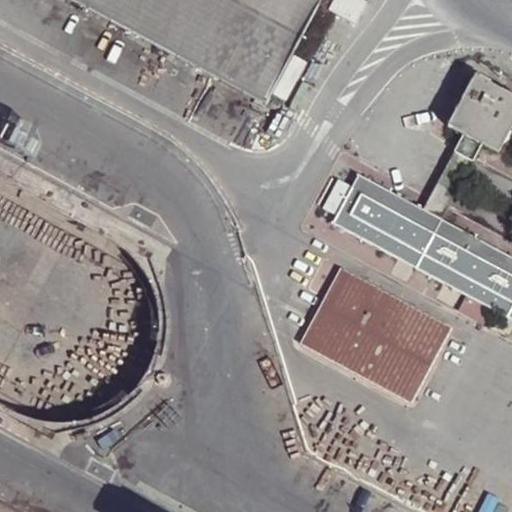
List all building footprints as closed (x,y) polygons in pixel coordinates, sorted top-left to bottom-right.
[(316,0),(66,0),(262,106),(316,0)] [(454,144),(471,154),(485,161),(511,115),(511,102),(468,79),(440,137),(454,144)] [(454,144),(417,213),(435,222),(471,154),(454,144)] [(330,228),(392,260),(417,213),(356,180),(330,228)] [(0,407),(3,410),(39,426),(91,424),(146,378),(144,293),(129,275),(111,267),(111,251),(0,202),(0,407)] [(417,213),(392,260),(409,270),(435,222),(417,213)] [(511,263),(435,222),(409,270),(470,302),(497,317),(511,324),(511,263)] [(323,266),(283,341),(393,400),(433,325),(323,266)] [(497,317),(470,302),(463,316),(489,330),(497,317)] [(157,377),(155,380),(156,384),(160,386),(164,385),(166,381),(164,377),(161,375),(157,377)] [(287,511),(292,502),(195,458),(173,508),(182,511),(287,511)]
